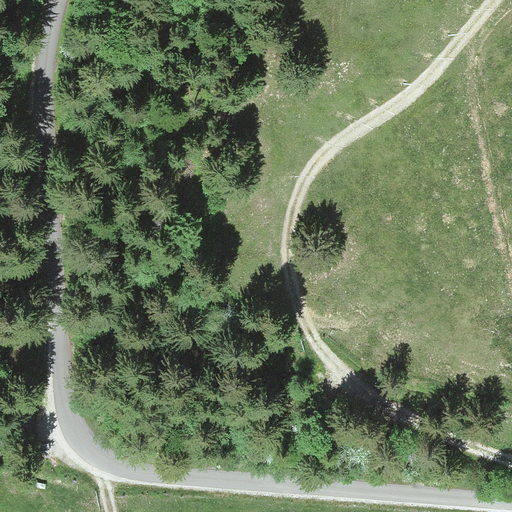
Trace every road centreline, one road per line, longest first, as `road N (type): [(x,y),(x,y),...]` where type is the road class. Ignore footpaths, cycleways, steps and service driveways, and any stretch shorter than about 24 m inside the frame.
road 1 (unclassified): [(56,0),(44,100),(64,395),(80,439),(102,458),(169,475),(511,504)]
road 2 (track): [(511,461),(363,390),(322,353),(294,294),(286,250),(291,206),(312,162),(418,87),(502,0)]
